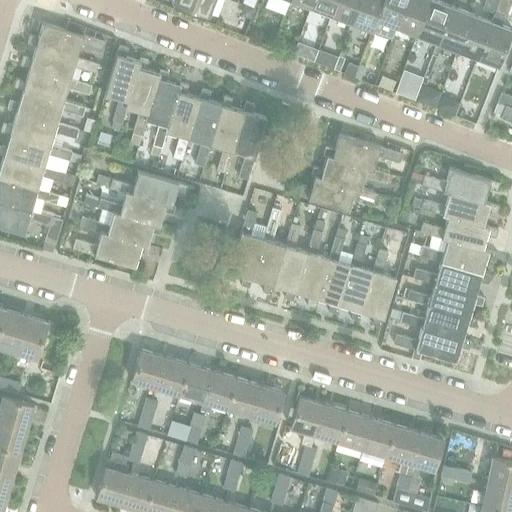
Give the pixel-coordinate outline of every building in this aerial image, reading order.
[(208,15),(213,0),(170,0),(170,1),(208,15)] [(330,15),(335,0),(312,0),(310,7),(330,15)] [(351,23),(359,0),(335,0),(330,15),(351,23)] [(371,30),(375,19),(382,0),(359,0),(351,23),(371,30)] [(382,0),(375,19),(395,26),(405,0),(382,0)] [(416,34),(428,0),(405,0),(395,26),(416,34)] [(436,42),(451,5),(437,0),(428,0),(416,34),(436,42)] [(494,11),(498,0),(485,0),(483,7),(494,11)] [(498,0),(494,11),(503,15),(505,15),(510,0),(498,0)] [(456,49),(471,13),(451,5),(436,42),(456,49)] [(491,20),(477,57),(497,65),(511,28),(500,23),(503,15),(494,11),(491,20)] [(477,57),(491,20),(471,13),(456,49),(477,57)] [(35,43),(76,55),(80,42),(95,46),(101,48),(104,39),(95,37),(42,21),(37,35),(29,33),(26,41),(35,43)] [(97,62),(76,55),(35,43),(31,57),(22,55),(20,63),(29,66),(70,77),(73,65),(94,71),(97,62)] [(126,106),(140,59),(125,55),(128,46),(119,44),(105,93),(118,97),(112,118),(121,121),(126,106)] [(141,133),(146,118),(160,71),(146,67),(148,58),(141,56),(140,59),(126,106),(139,109),(133,131),(141,133)] [(91,83),(70,77),(29,66),(24,79),(15,77),(13,85),(22,87),(63,99),(67,86),(88,92),(91,83)] [(161,146),(166,131),(179,84),(166,80),(168,71),(160,68),(160,71),(146,118),(159,121),(153,143),(161,146)] [(181,158),(187,137),(199,96),(186,92),(189,83),(180,81),(180,84),(179,84),(166,131),(179,134),(173,156),(181,158)] [(84,105),(63,99),(22,87),(18,102),(9,99),(6,107),(15,110),(57,121),(60,108),(81,114),(84,105)] [(210,143),(222,103),(208,99),(211,90),(202,87),(199,96),(187,137),(201,140),(195,162),(204,165),(210,143)] [(503,103),(510,105),(511,99),(511,94),(499,90),(496,100),(503,103)] [(226,171),(232,150),(243,109),(230,105),(233,96),(225,94),(222,103),(210,143),(223,147),(217,168),(226,171)] [(243,109),(232,150),(244,153),(238,175),(248,177),(265,115),(252,111),(254,102),(246,100),(243,109)] [(500,111),(503,103),(496,100),(492,109),(500,111)] [(511,105),(510,105),(503,103),(500,111),(506,114),(505,118),(511,120),(511,105)] [(77,127),(57,121),(15,110),(11,123),(2,121),(0,128),(0,129),(9,132),(50,142),(54,130),(75,136),(77,127)] [(71,149),(50,142),(9,132),(5,145),(0,143),(0,153),(2,154),(44,165),(47,152),(68,158),(71,149)] [(326,154),(373,167),(377,154),(398,160),(400,150),(339,132),(335,147),(325,144),(322,153),(326,154)] [(64,171),(44,165),(2,154),(0,162),(0,176),(37,187),(41,174),(62,180),(64,171)] [(360,187),(360,186),(364,174),(386,181),(389,172),(373,167),(326,154),(322,167),(313,164),(310,173),(314,174),(360,187)] [(449,190),(483,200),(486,187),(496,190),(499,180),(449,166),(445,180),(424,174),(422,182),(449,190)] [(125,190),(171,203),(175,190),(184,192),(187,183),(137,168),(133,182),(112,176),(109,186),(125,190)] [(96,181),(108,185),(111,177),(98,174),(96,181)] [(314,174),(310,188),(301,185),(299,194),(348,208),(352,194),(374,200),(376,191),(360,187),(314,174)] [(58,193),(37,187),(0,176),(0,200),(30,209),(34,196),(55,202),(58,193)] [(175,204),(171,203),(125,190),(121,203),(100,197),(98,206),(113,210),(159,224),(163,210),(172,213),(175,204)] [(498,204),(483,200),(449,190),(445,203),(424,196),(421,205),(448,214),(482,224),(486,211),(495,213),(498,204)] [(61,218),(30,209),(0,200),(0,224),(24,232),(28,218),(49,224),(44,238),(54,241),(61,218)] [(249,286),(252,277),(263,237),(250,233),(256,212),(247,209),(229,271),(243,275),(240,284),(249,286)] [(162,225),(159,224),(113,210),(109,223),(87,217),(85,226),(101,230),(147,244),(151,230),(160,233),(162,225)] [(498,228),(482,224),(448,214),(444,227),(423,220),(421,230),(447,237),(481,247),(485,234),(495,237),(498,228)] [(271,292),(273,284),(285,243),(272,239),(278,218),(270,216),(264,237),(263,237),(252,277),(265,281),(262,290),(271,292)] [(295,290),(307,249),(294,246),(300,224),(291,222),(285,243),(273,284),(287,288),(284,296),(293,299),(295,290)] [(317,297),(329,256),(316,252),(322,231),(313,228),(310,238),(307,249),(295,290),(308,294),(306,303),(314,305),(317,297)] [(150,245),(147,244),(101,230),(97,244),(75,237),(72,247),(134,265),(139,250),(148,253),(150,245)] [(336,312),(339,303),(351,262),(337,258),(344,237),(335,235),(329,256),(317,297),(330,301),(328,309),(336,312)] [(496,252),(481,247),(447,237),(443,250),(422,244),(419,253),(440,259),(481,271),(485,257),(494,260),(496,252)] [(358,318),(360,310),(372,269),(359,265),(365,244),(357,241),(351,262),(339,303),(352,307),(349,316),(358,318)] [(372,269),(360,310),(374,314),(372,323),(381,325),(395,275),(381,271),(387,250),(379,248),(372,269)] [(489,273),(481,271),(440,259),(436,273),(415,267),(413,275),(434,282),(474,293),(478,280),(487,282),(489,273)] [(483,296),(474,293),(434,282),(430,295),(409,288),(406,297),(427,304),(468,315),(471,301),(481,304),(483,296)] [(476,317),(468,315),(427,304),(423,317),(402,311),(400,319),(421,325),(461,337),(465,324),(474,326),(476,317)] [(0,345),(14,350),(25,314),(4,307),(0,320),(0,345)] [(25,314),(14,350),(36,356),(47,320),(25,314)] [(470,339),(461,337),(421,325),(417,338),(396,332),(393,341),(454,359),(458,345),(467,348),(470,339)] [(155,384),(164,354),(140,347),(130,377),(155,384)] [(178,391),(187,361),(164,354),(155,384),(178,391)] [(202,398),(211,368),(187,361),(178,391),(202,398)] [(225,406),(235,375),(211,368),(202,398),(225,406)] [(249,413),(258,382),(235,375),(225,406),(249,413)] [(6,377),(2,388),(16,392),(20,382),(6,377)] [(258,382),(249,413),(274,420),(283,390),(258,382)] [(0,400),(0,420),(25,428),(33,403),(2,394),(0,400)] [(312,432),(322,401),(298,394),(289,425),(312,432)] [(141,409),(152,413),(156,399),(145,396),(141,409)] [(336,439),(345,408),(322,401),(312,432),(336,439)] [(360,446),(369,415),(345,408),(336,439),(360,446)] [(148,427),(152,413),(141,409),(137,424),(148,427)] [(189,423),(199,427),(203,413),(193,410),(189,423)] [(383,453),(393,422),(369,415),(360,446),(383,453)] [(0,446),(19,452),(25,428),(0,420),(0,446)] [(407,460),(416,429),(393,422),(383,453),(407,460)] [(195,441),(199,427),(189,423),(185,438),(195,441)] [(236,437),(246,440),(250,427),(240,423),(236,437)] [(416,429),(407,460),(431,467),(440,436),(416,429)] [(132,444),(142,447),(146,433),(136,430),(132,444)] [(242,455),(246,440),(236,437),(232,451),(242,455)] [(299,456),(310,459),(314,445),(303,442),(299,456)] [(138,461),(142,447),(132,444),(127,458),(138,461)] [(179,458),(190,461),(194,447),(183,444),(179,458)] [(0,472),(12,476),(19,452),(0,446),(0,472)] [(486,479),(511,484),(511,458),(491,454),(486,479)] [(306,473),(310,459),(299,456),(295,470),(306,473)] [(347,470),(357,473),(361,459),(351,456),(347,470)] [(185,475),(190,461),(179,458),(175,472),(185,475)] [(227,472),(237,475),(241,461),(231,458),(227,472)] [(453,477),(455,467),(441,464),(439,475),(453,477)] [(120,502),(129,472),(104,465),(95,495),(120,502)] [(455,467),(453,477),(467,480),(469,470),(455,467)] [(353,487),(357,473),(347,470),(343,484),(353,487)] [(394,484),(405,487),(409,473),(398,470),(394,484)] [(0,498),(5,499),(12,476),(0,472),(0,498)] [(144,509),(153,479),(129,472),(120,502),(144,509)] [(233,489),(237,475),(227,472),(222,486),(233,489)] [(274,486),(285,489),(289,475),(278,472),(274,486)] [(153,511),(168,511),(176,486),(153,479),(144,509),(153,511)] [(511,509),(511,484),(486,479),(481,503),(511,509)] [(400,501),(405,487),(394,484),(390,498),(400,501)] [(194,511),(200,493),(176,486),(168,511),(194,511)] [(280,503),(285,489),(274,486),(270,500),(280,503)] [(322,500),(332,503),(336,489),(326,486),(322,500)] [(423,508),(427,494),(405,487),(400,501),(423,508)] [(220,511),(224,500),(200,493),(194,511),(220,511)] [(352,506),(372,511),(374,511),(378,501),(356,494),(352,506)] [(246,511),(248,507),(224,500),(220,511),(246,511)] [(329,511),(332,503),(322,500),(318,511),(329,511)] [(511,511),(511,509),(481,503),(478,511),(511,511)]
